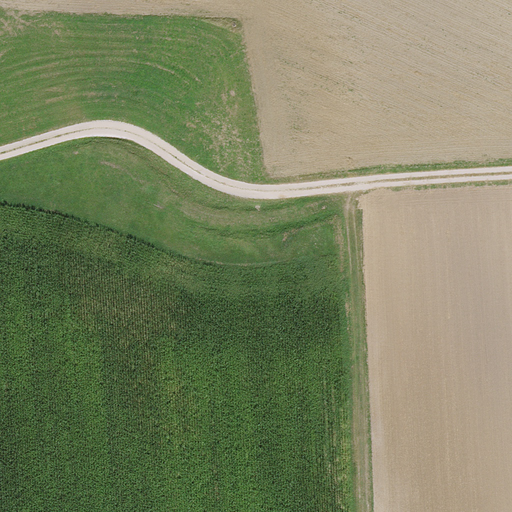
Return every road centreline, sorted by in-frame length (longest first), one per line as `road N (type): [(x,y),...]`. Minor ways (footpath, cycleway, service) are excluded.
road 1 (track): [(0,152),(103,129),(137,136),(231,189),(258,192),(511,173)]
road 2 (track): [(354,183),(366,511)]
